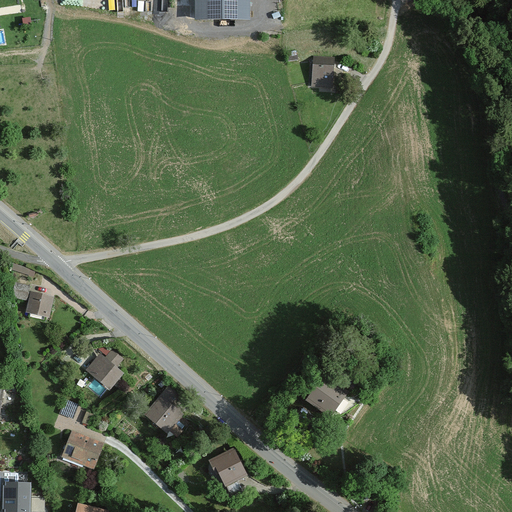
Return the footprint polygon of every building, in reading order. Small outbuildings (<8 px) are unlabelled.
[(249,0),(196,0),(196,19),(250,19),(249,0)] [(284,51),(284,60),(294,61),(294,51),(284,51)] [(310,57),(308,87),(330,89),(332,59),(310,57)] [(13,281),(8,297),(24,301),(27,290),(29,285),(13,281)] [(24,301),(22,311),(46,316),(51,296),(27,290),(24,301)] [(82,368),(104,388),(119,371),(114,366),(121,358),(110,348),(102,358),(95,352),(82,368)] [(342,392),(316,375),(300,399),(326,416),(342,392)] [(167,429),(176,437),(181,431),(172,423),(180,413),(166,401),(174,392),(165,385),(140,414),(163,434),(167,429)] [(66,428),(55,457),(92,470),(103,442),(66,428)] [(230,447),(205,460),(219,487),(244,474),(230,447)] [(30,511),(31,482),(5,482),(4,511),(30,511)] [(74,502),(71,511),(107,511),(108,510),(74,502)]
